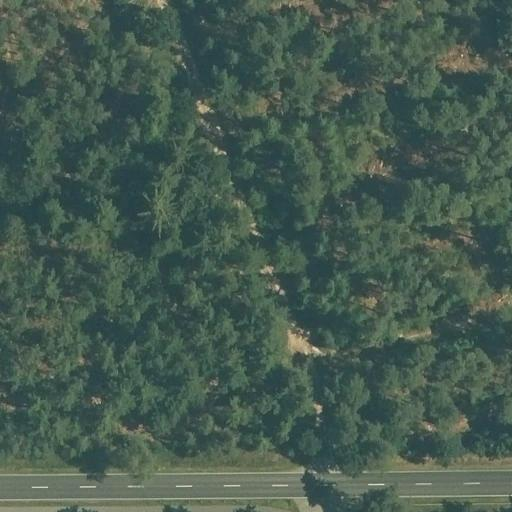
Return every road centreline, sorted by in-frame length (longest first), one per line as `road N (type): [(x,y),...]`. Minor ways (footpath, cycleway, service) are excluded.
road 1 (track): [(342,511),(346,489),(175,0)]
road 2 (tertiary): [(0,491),(511,488)]
